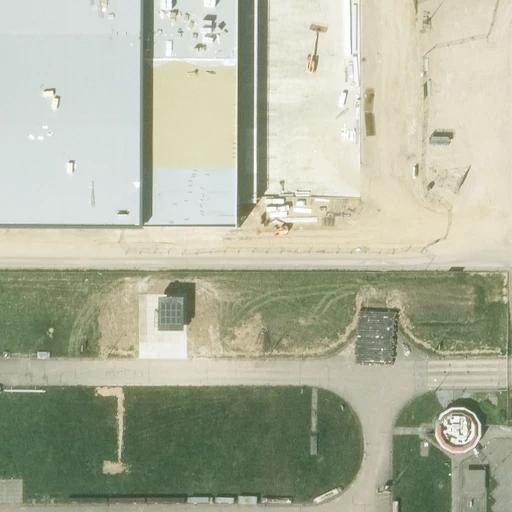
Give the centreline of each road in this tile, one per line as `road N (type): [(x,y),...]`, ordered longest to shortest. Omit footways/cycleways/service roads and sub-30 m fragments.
road 1 (unknown): [(382,374),(0,378)]
road 2 (unknown): [(373,511),(382,374)]
road 3 (unknown): [(382,374),(511,374)]
